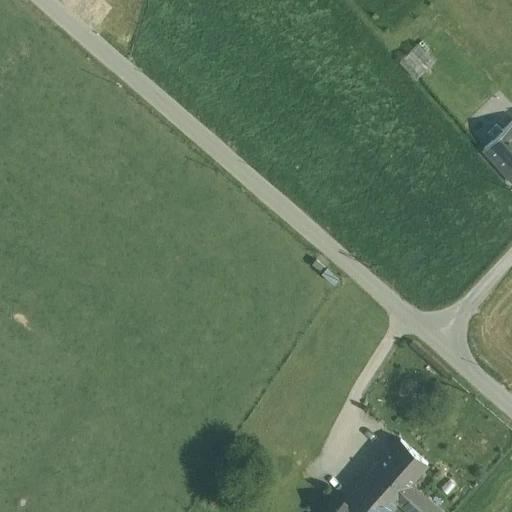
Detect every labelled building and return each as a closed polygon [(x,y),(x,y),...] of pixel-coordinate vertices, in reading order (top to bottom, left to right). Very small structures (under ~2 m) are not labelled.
[(418,46),(400,63),(415,79),(433,63),(418,46)] [(511,120),(503,130),(497,124),(488,132),(494,138),(485,147),(511,178),(511,120)] [(428,462),(401,438),(378,464),(405,488),(411,482),(428,462)] [(378,464),(335,511),(383,511),(397,498),(405,488),(378,464)] [(405,488),(397,498),(404,504),(418,489),(411,482),(405,488)] [(444,511),(418,489),(404,504),(413,511),(444,511)]
